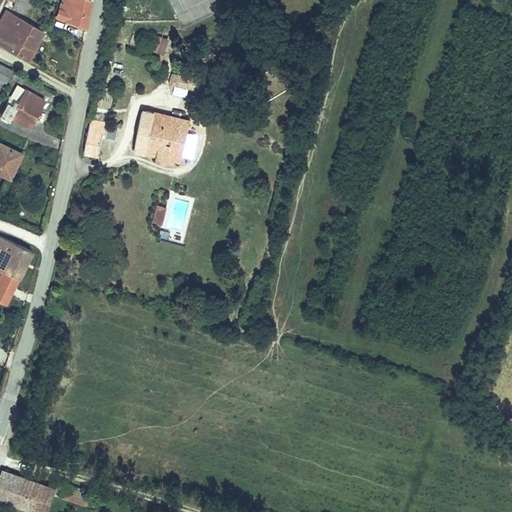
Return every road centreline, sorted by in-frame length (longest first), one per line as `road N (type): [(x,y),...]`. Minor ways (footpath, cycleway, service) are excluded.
road 1 (tertiary): [(2,416),(53,243),(101,0)]
road 2 (track): [(0,460),(186,511)]
